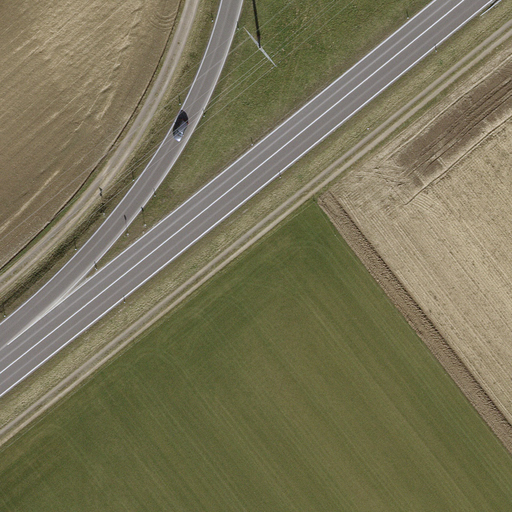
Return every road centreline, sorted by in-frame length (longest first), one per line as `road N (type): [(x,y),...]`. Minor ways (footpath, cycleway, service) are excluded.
road 1 (track): [(511,26),(0,436)]
road 2 (primary): [(19,359),(466,0)]
road 3 (primary): [(232,0),(202,92),(176,141),(19,359)]
road 4 (track): [(192,0),(172,62),(125,146),(63,222),(0,281)]
